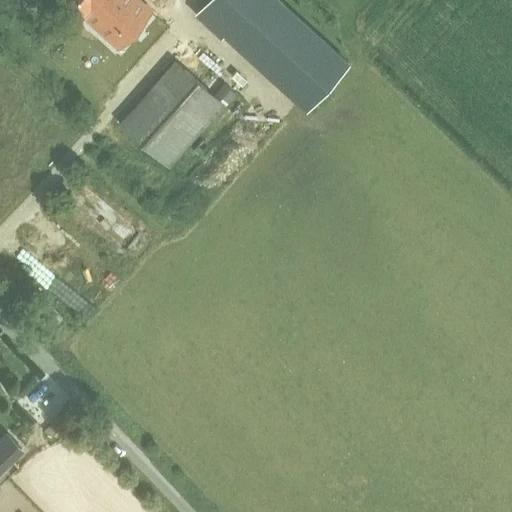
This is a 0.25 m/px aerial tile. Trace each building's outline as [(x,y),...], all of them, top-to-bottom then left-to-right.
[(67,0),(118,47),(151,10),(139,0),(67,0)] [(290,93),(306,107),(348,61),(336,51),(280,0),(211,0),(201,12),(290,93)] [(97,94),(117,71),(73,32),(53,55),(97,94)] [(224,103),(175,59),(120,120),(169,164),(224,103)] [(106,285),(119,273),(95,248),(83,260),(106,285)] [(123,276),(112,287),(119,295),(131,284),(123,276)] [(52,436),(64,425),(57,418),(45,429),(52,436)] [(0,441),(0,469),(1,468),(0,467),(0,461),(18,444),(8,434),(0,441)]
